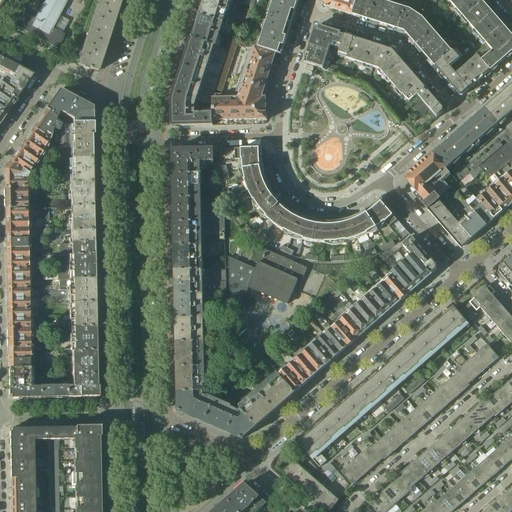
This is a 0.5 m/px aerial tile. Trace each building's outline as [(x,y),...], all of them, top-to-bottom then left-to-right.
[(52,28),(67,0),(65,0),(43,0),(33,18),(21,12),(17,18),(15,27),(55,49),(61,41),(63,34),(62,33),(55,29),(54,29),(52,28)] [(114,18),(120,0),(97,0),(94,12),(114,18)] [(237,3),(232,1),(231,2),(224,0),(204,0),(199,17),(225,25),(227,18),(231,19),(237,3)] [(257,0),(243,44),(247,45),(261,0),(257,0)] [(292,21),(298,4),(299,0),(273,0),(269,14),(292,21)] [(351,15),(355,4),(348,2),(342,0),(324,0),(323,4),(325,7),(351,15)] [(369,21),(375,0),(356,0),(355,4),(351,15),(369,21)] [(396,30),(403,8),(378,0),(375,0),(369,21),(396,30)] [(457,10),(468,0),(449,0),(451,2),(450,2),(457,10)] [(497,18),(481,0),(468,0),(457,10),(478,34),(497,18)] [(434,31),(423,18),(411,10),(403,8),(396,30),(404,32),(416,46),(434,31)] [(106,45),(114,18),(94,12),(86,38),(106,45)] [(281,56),(289,30),(292,21),(269,14),(258,49),(275,55),(275,54),(281,56)] [(218,48),(225,25),(199,17),(192,40),(215,47),(218,48)] [(61,18),(54,29),(55,29),(62,33),(68,22),(61,18)] [(511,53),(511,35),(497,18),(478,34),(493,51),(482,61),(491,71),(511,53)] [(326,61),(330,47),(333,48),(332,54),(338,56),(345,34),(319,26),(315,28),(304,63),(323,69),(326,61)] [(452,52),(434,31),(416,46),(435,68),(452,53),(452,52)] [(363,66),(370,43),(345,34),(338,56),(337,58),(363,66)] [(97,72),(106,45),(86,38),(77,66),(97,72)] [(205,75),(215,47),(192,40),(183,67),(205,75)] [(476,48),(470,41),(467,44),(473,51),(476,48)] [(420,81),(404,63),(393,50),(370,43),(363,66),(369,68),(372,69),(375,70),(378,71),(401,97),(402,96),(402,97),(420,81)] [(275,55),(258,49),(254,48),(238,100),(212,100),(212,114),(213,121),(258,120),(258,121),(267,121),(267,100),(265,100),(265,98),(264,98),(263,96),(262,96),(275,55)] [(457,75),(450,67),(460,59),(453,51),(452,52),(452,53),(435,68),(459,95),(463,96),(476,85),(463,69),(457,75)] [(491,71),(482,61),(478,56),(463,69),(476,85),(491,71)] [(21,92),(32,76),(3,60),(0,64),(0,73),(2,75),(0,78),(21,92)] [(196,103),(205,75),(183,67),(174,95),(196,103)] [(365,78),(339,69),(338,72),(368,82),(372,69),(369,68),(365,78)] [(375,81),(378,71),(375,70),(372,81),(392,104),(395,102),(375,81)] [(21,92),(0,78),(0,91),(14,101),(21,92)] [(444,108),(420,81),(402,97),(408,103),(409,103),(413,100),(416,97),(422,102),(421,103),(436,119),(444,112),(444,108)] [(511,89),(510,87),(484,109),(497,124),(501,120),(502,122),(508,117),(507,115),(511,110),(511,89)] [(66,116),(78,100),(59,90),(45,110),(57,118),(58,113),(66,116)] [(14,101),(0,91),(0,104),(8,110),(14,101)] [(213,121),(212,114),(196,115),(196,103),(174,95),(172,101),(173,127),(213,126),(213,121)] [(93,112),(92,108),(78,100),(66,116),(73,120),(79,112),(93,112)] [(8,110),(0,104),(0,114),(3,117),(8,110)] [(495,128),(494,126),(497,124),(484,109),(459,131),(472,146),(475,143),(477,145),(482,140),(480,139),(488,132),(490,133),(495,128)] [(53,130),(57,118),(45,110),(38,120),(53,130)] [(93,123),(93,112),(79,112),(73,120),(75,121),(75,124),(93,123)] [(50,141),(53,130),(38,120),(32,129),(50,141)] [(93,135),(93,123),(75,124),(70,124),(70,135),(93,135)] [(70,147),(70,135),(70,124),(64,124),(56,148),(70,147)] [(50,141),(32,129),(26,137),(47,151),(50,141)] [(470,151),(468,149),(472,146),(459,131),(433,154),(446,169),(449,165),(451,167),(457,162),(455,161),(463,154),(464,156),(470,151)] [(93,147),(93,135),(70,135),(70,147),(93,147)] [(47,151),(26,137),(20,145),(41,159),(47,151)] [(478,167),(503,146),(500,142),(471,167),(473,170),(469,174),(470,175),(455,188),(458,191),(482,171),(478,167)] [(41,159),(20,145),(15,153),(35,167),(41,159)] [(511,154),(504,146),(496,153),(511,171),(511,154)] [(93,158),(93,147),(70,147),(70,159),(93,158)] [(309,220),(301,218),(294,214),(287,209),(281,204),(281,203),(282,199),(280,197),(275,197),(271,190),(267,183),(264,175),(262,167),(262,159),(262,153),(259,153),(259,149),(235,149),(235,160),(241,160),(242,170),(244,181),(248,191),(253,200),(252,200),(252,202),(252,204),(252,205),(253,206),(253,207),(254,209),(254,210),(255,211),(256,212),(257,213),(257,214),(258,215),(259,216),(260,216),(263,218),(264,218),(266,219),(267,218),(274,225),(283,231),(293,236),(303,240),(314,243),(325,244),(336,243),(347,242),(357,239),(367,235),(377,229),(385,223),(389,227),(397,220),(381,202),(382,202),(382,201),(382,200),(382,199),(382,198),(381,198),(381,197),(380,197),(379,197),(378,198),(377,199),(377,200),(377,201),(377,202),(378,202),(372,207),(365,212),(358,216),(350,220),(342,222),(334,223),(326,223),(317,222),(309,220)] [(201,176),(200,163),(200,162),(191,162),(190,150),(175,151),(173,153),(174,176),(201,176)] [(214,162),(213,150),(190,150),(191,162),(200,162),(214,162)] [(35,167),(15,153),(9,162),(27,174),(28,174),(30,174),(35,167)] [(511,171),(496,153),(487,161),(511,189),(511,171)] [(432,189),(440,182),(450,174),(446,169),(433,154),(404,179),(412,188),(410,190),(428,211),(439,201),(441,199),(432,189)] [(94,170),(93,158),(70,159),(69,159),(69,168),(69,171),(94,170)] [(511,204),(511,189),(487,161),(479,168),(492,183),(491,183),(494,187),(510,206),(511,204)] [(27,174),(9,162),(4,170),(4,178),(28,178),(28,174),(27,174)] [(94,183),(94,170),(69,171),(70,174),(70,183),(94,183)] [(201,198),(201,187),(201,176),(174,176),(174,200),(201,199),(201,198)] [(29,188),(28,178),(4,178),(4,189),(29,188)] [(94,194),(94,183),(70,183),(70,195),(94,194)] [(510,206),(494,187),(486,194),(502,213),(510,206)] [(29,199),(29,188),(4,189),(4,200),(29,199)] [(94,206),(94,194),(70,195),(70,207),(94,206)] [(502,213),(486,194),(478,201),(494,220),(502,213)] [(479,233),(456,205),(447,195),(441,199),(439,201),(462,229),(471,239),(479,233)] [(225,240),(224,204),(224,198),(201,198),(201,199),(202,211),(202,224),(202,235),(219,234),(219,240),(225,240)] [(29,209),(29,199),(4,200),(4,210),(29,209)] [(202,224),(202,211),(201,199),(174,200),(175,224),(202,224)] [(487,226),(469,206),(463,199),(456,205),(479,233),(487,226)] [(494,220),(478,201),(476,199),(469,206),(487,226),(494,220)] [(462,229),(439,201),(428,211),(459,246),(463,247),(471,239),(462,229)] [(95,218),(94,206),(70,207),(70,219),(95,218)] [(29,219),(29,209),(4,210),(5,220),(29,219)] [(95,230),(95,218),(70,219),(70,231),(95,230)] [(29,229),(29,219),(5,220),(5,229),(29,229)] [(219,240),(219,235),(202,235),(202,224),(175,224),(175,248),(209,247),(208,240),(217,240),(217,242),(219,242),(219,240)] [(30,239),(29,229),(5,229),(5,239),(30,239)] [(95,242),(95,230),(70,231),(70,243),(95,242)] [(403,239),(408,234),(409,234),(405,230),(400,235),(403,239)] [(437,266),(412,238),(412,237),(407,241),(407,242),(403,246),(411,255),(412,256),(413,255),(430,275),(436,270),(437,266)] [(30,248),(30,239),(5,239),(5,249),(30,248)] [(95,254),(95,242),(70,243),(70,244),(59,244),(59,255),(71,255),(95,254)] [(203,271),(203,259),(203,258),(209,257),(209,247),(175,248),(176,271),(203,271)] [(30,258),(30,248),(5,249),(5,259),(30,258)] [(301,283),(308,268),(261,248),(254,262),(258,264),(255,269),(229,257),(230,309),(237,312),(248,287),(288,304),(298,282),(301,283)] [(96,266),(95,254),(71,255),(59,255),(52,255),(41,255),(42,267),(52,267),(53,267),(59,267),(96,266)] [(430,275),(413,255),(412,256),(411,255),(405,261),(423,282),(430,275)] [(511,256),(503,264),(504,266),(498,271),(511,287),(511,256)] [(30,268),(30,258),(5,259),(6,268),(30,268)] [(423,282),(405,261),(397,267),(416,288),(423,282)] [(96,278),(96,266),(59,267),(59,272),(67,272),(69,272),(69,279),(96,278)] [(371,271),(369,268),(367,266),(362,269),(366,274),(371,271)] [(416,288),(397,267),(390,274),(391,275),(408,294),(416,288)] [(30,279),(30,268),(6,268),(6,279),(30,279)] [(226,294),(226,282),(226,270),(203,271),(176,271),(176,296),(204,295),(226,294)] [(358,281),(365,276),(361,271),(354,276),(358,281)] [(408,294),(391,275),(383,281),(401,301),(408,294)] [(349,287),(357,281),(352,276),(345,282),(349,287)] [(96,302),(96,290),(96,278),(69,279),(69,280),(70,286),(67,287),(67,286),(59,286),(59,287),(55,288),(55,292),(42,293),(42,304),(73,304),(73,303),(96,302)] [(31,289),(30,279),(6,279),(6,289),(31,289)] [(401,301),(383,281),(376,288),(393,308),(401,301)] [(495,299),(492,295),(495,293),(489,286),(486,289),(485,287),(477,293),(479,295),(469,303),(476,311),(480,308),(482,310),(495,299)] [(393,308),(376,288),(368,294),(386,314),(393,308)] [(31,299),(31,289),(6,289),(6,299),(31,299)] [(334,300),(342,294),(337,289),(330,295),(334,300)] [(386,314),(368,294),(365,290),(357,297),(361,301),(378,321),(386,314)] [(204,319),(204,307),(204,295),(176,296),(177,319),(204,319)] [(31,309),(31,299),(6,299),(6,310),(31,309)] [(506,311),(502,307),(495,299),(482,310),(493,323),(506,311)] [(378,321),(361,301),(353,307),(371,327),(378,321)] [(97,326),(97,313),(96,302),(73,303),(73,304),(73,310),(70,310),(70,318),(73,318),(73,327),(97,326)] [(371,327),(353,307),(350,303),(346,307),(342,302),(338,305),(346,314),(363,334),(371,327)] [(394,389),(400,384),(401,384),(400,383),(406,378),(407,378),(417,369),(415,367),(426,358),(436,349),(438,351),(444,345),(443,343),(463,326),(465,328),(469,324),(454,307),(385,367),(384,366),(385,366),(384,366),(379,371),(380,372),(298,443),(319,468),(327,461),(320,454),(330,445),(328,443),(349,425),(351,427),(357,421),(355,419),(376,401),(378,403),(388,394),(388,393),(394,388),(394,389)] [(31,319),(31,309),(6,310),(7,319),(31,319)] [(504,336),(511,328),(511,318),(506,311),(493,323),(504,336)] [(363,334),(346,314),(338,321),(355,341),(363,334)] [(205,343),(205,331),(213,330),(212,318),(204,319),(177,319),(177,344),(205,343)] [(31,329),(31,319),(7,319),(7,330),(31,329)] [(355,341),(338,321),(330,327),(348,347),(355,341)] [(97,350),(97,337),(97,326),(73,327),(73,334),(70,334),(70,343),(73,343),(73,350),(97,350)] [(487,334),(481,326),(478,329),(484,336),(487,334)] [(348,347),(330,327),(323,334),(340,354),(348,347)] [(32,339),(31,329),(7,330),(7,340),(32,339)] [(340,354),(323,334),(315,340),(333,360),(340,354)] [(495,343),(489,336),(486,339),(493,346),(495,343)] [(470,346),(477,340),(475,337),(467,343),(470,346)] [(32,350),(32,339),(7,340),(7,350),(32,350)] [(333,360),(315,340),(308,347),(325,367),(333,360)] [(206,369),(205,356),(205,343),(177,344),(178,369),(206,369)] [(467,385),(468,384),(499,358),(487,345),(456,372),(457,374),(467,385)] [(470,346),(466,349),(470,354),(474,351),(470,346)] [(504,353),(497,346),(495,348),(501,355),(504,353)] [(325,367),(308,347),(301,353),(318,373),(325,367)] [(32,359),(32,350),(7,350),(7,360),(32,359)] [(98,363),(97,350),(73,350),(71,350),(71,357),(66,357),(66,364),(98,363)] [(452,361),(460,355),(457,352),(450,358),(452,361)] [(318,373),(301,353),(293,360),(310,380),(318,373)] [(251,368),(256,361),(249,358),(246,365),(251,368)] [(32,369),(32,359),(7,360),(8,370),(32,369)] [(310,380),(293,360),(286,366),(303,386),(310,380)] [(98,375),(98,363),(66,364),(66,370),(72,370),(72,376),(98,375)] [(303,386),(286,366),(277,374),(295,394),(303,386)] [(451,374),(446,369),(443,366),(439,371),(442,373),(443,373),(447,377),(451,374)] [(33,379),(32,369),(8,370),(8,380),(33,379)] [(206,387),(206,381),(206,369),(178,369),(178,380),(178,383),(178,394),(205,393),(205,387),(206,387)] [(437,380),(442,373),(439,371),(434,377),(437,380)] [(295,394),(277,374),(277,373),(272,377),(257,391),(275,411),(295,394)] [(467,385),(457,374),(449,381),(460,394),(469,386),(468,384),(467,385)] [(98,387),(98,375),(72,376),(72,386),(74,388),(98,387)] [(409,395),(425,381),(421,376),(405,390),(409,395)] [(33,389),(33,379),(8,380),(8,390),(24,390),(33,389)] [(460,394),(449,381),(441,388),(452,401),(460,394)] [(54,398),(53,386),(41,387),(41,389),(41,399),(54,398)] [(67,398),(66,386),(53,386),(54,398),(67,398)] [(98,397),(98,387),(74,388),(72,386),(66,386),(67,398),(98,397)] [(511,402),(511,394),(505,386),(494,395),(506,408),(511,402)] [(426,391),(425,390),(422,387),(416,392),(419,395),(422,392),(423,394),(426,391)] [(452,401),(441,388),(433,395),(444,408),(452,401)] [(41,399),(41,389),(33,389),(24,390),(25,399),(41,399)] [(25,399),(24,390),(8,390),(8,396),(10,396),(10,399),(25,399)] [(228,433),(238,410),(231,408),(232,406),(227,404),(230,396),(217,390),(213,398),(217,400),(207,423),(228,433)] [(275,411),(257,391),(244,402),(245,404),(240,408),(257,427),(275,411)] [(217,400),(213,398),(209,396),(209,398),(205,396),(205,393),(178,394),(178,411),(207,423),(217,400)] [(389,413),(404,399),(400,395),(384,408),(389,413)] [(444,408),(433,395),(425,402),(436,415),(444,408)] [(494,395),(485,403),(484,404),(494,415),(495,417),(506,408),(494,395)] [(436,415),(425,402),(416,409),(427,422),(436,415)] [(494,415),(484,404),(485,403),(484,402),(474,410),(486,423),(494,415)] [(257,427),(240,408),(238,410),(228,433),(242,439),(257,427)] [(427,422),(416,409),(407,417),(418,430),(427,422)] [(486,423),(474,410),(466,417),(477,430),(486,423)] [(418,430),(407,417),(399,425),(410,437),(418,430)] [(477,430),(466,417),(458,424),(469,437),(477,430)] [(469,437),(458,424),(449,432),(460,445),(469,437)] [(410,437),(399,425),(390,432),(401,445),(410,437)] [(99,437),(99,430),(99,427),(97,427),(73,428),(73,438),(99,437)] [(47,441),(47,428),(32,429),(33,439),(33,441),(47,441)] [(61,440),(61,428),(47,428),(47,441),(62,441),(62,440),(61,440)] [(73,438),(73,428),(61,428),(61,440),(62,440),(62,441),(69,440),(73,440),(73,438)] [(33,439),(32,429),(11,429),(11,432),(9,432),(9,440),(33,439)] [(401,445),(390,432),(382,439),(393,452),(401,445)] [(460,445),(449,432),(441,439),(452,452),(460,445)] [(99,449),(99,437),(73,438),(73,440),(73,450),(99,449)] [(33,449),(33,441),(33,439),(9,440),(9,449),(33,449)] [(393,452),(382,439),(374,446),(373,447),(383,458),(384,460),(393,452)] [(452,452),(441,439),(432,446),(444,459),(452,452)] [(511,459),(511,452),(504,444),(496,451),(507,464),(511,459)] [(383,458),(373,447),(374,446),(373,445),(357,459),(368,471),(383,458)] [(444,459),(432,446),(424,454),(435,467),(444,459)] [(342,457),(350,451),(347,448),(340,454),(342,457)] [(33,459),(33,449),(9,449),(9,459),(33,459)] [(100,461),(99,449),(73,450),(74,461),(100,461)] [(507,464),(496,451),(487,458),(499,471),(507,464)] [(435,467),(424,454),(416,461),(427,474),(435,467)] [(195,471),(199,462),(200,460),(191,457),(187,467),(195,471)] [(499,471),(487,458),(479,466),(490,479),(499,471)] [(33,468),(33,459),(9,459),(10,469),(33,468)] [(353,485),(368,471),(357,459),(342,472),(353,485)] [(100,472),(100,461),(74,461),(74,473),(100,472)] [(294,484),(306,471),(294,461),(285,471),(288,475),(286,477),(294,484)] [(427,474),(416,461),(407,468),(418,481),(427,474)] [(335,469),(330,463),(322,470),(325,472),(328,469),(331,472),(335,469)] [(490,479),(479,466),(471,473),(482,486),(490,479)] [(33,479),(33,468),(10,469),(10,479),(33,479)] [(418,481),(407,468),(399,476),(400,477),(411,490),(415,495),(418,498),(422,494),(419,491),(419,492),(414,485),(418,481)] [(304,493),(316,480),(306,471),(294,484),(304,493)] [(460,477),(457,474),(456,474),(454,471),(450,474),(453,477),(454,476),(457,480),(460,477)] [(100,484),(100,472),(74,473),(74,485),(100,484)] [(482,486),(471,473),(462,480),(473,493),(482,486)] [(411,490),(400,477),(390,486),(401,499),(411,490)] [(34,489),(33,479),(10,479),(10,490),(34,489)] [(315,502),(326,489),(316,480),(304,493),(315,502)] [(473,493),(462,480),(454,488),(465,501),(473,493)] [(100,496),(100,484),(74,485),(74,497),(100,496)] [(267,511),(271,508),(246,486),(245,484),(242,487),(235,492),(252,511),(267,511)] [(401,499),(390,486),(380,495),(391,508),(391,507),(395,511),(401,511),(395,504),(401,499)] [(465,501),(454,488),(446,494),(457,507),(465,501)] [(34,499),(34,489),(10,490),(10,500),(34,499)] [(339,500),(326,489),(315,502),(324,510),(326,508),(329,511),(339,500)] [(252,511),(235,492),(227,499),(238,511),(252,511)] [(424,502),(432,496),(429,493),(422,499),(424,502)] [(446,494),(437,502),(446,511),(451,511),(457,507),(446,494)] [(386,511),(391,508),(380,495),(370,504),(376,511),(386,511)] [(510,511),(511,510),(511,503),(504,495),(496,502),(503,511),(510,511)] [(100,508),(100,496),(74,497),(75,509),(100,508)] [(34,509),(34,499),(10,500),(10,510),(34,509)] [(238,511),(227,499),(220,506),(224,511),(238,511)] [(446,511),(437,502),(436,500),(422,511),(446,511)] [(503,511),(496,502),(487,510),(488,511),(503,511)]
